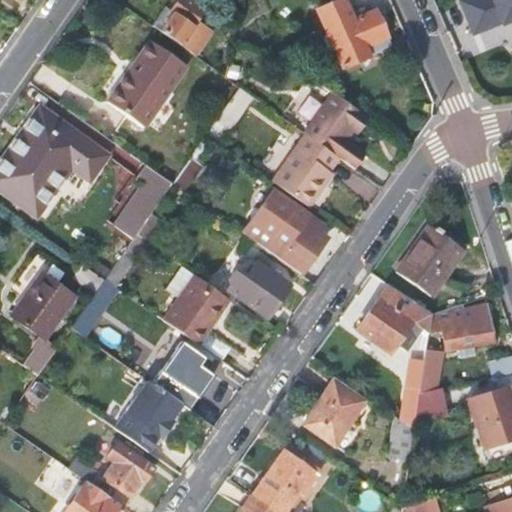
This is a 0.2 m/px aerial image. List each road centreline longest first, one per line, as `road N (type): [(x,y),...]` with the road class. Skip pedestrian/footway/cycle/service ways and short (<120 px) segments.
road 1 (unclassified): [(176,511),(430,150),(466,128)]
road 2 (residential): [(511,267),(466,128)]
road 3 (residential): [(466,128),(413,0)]
